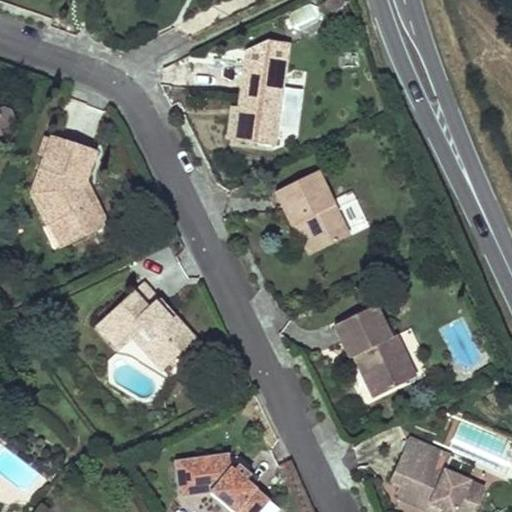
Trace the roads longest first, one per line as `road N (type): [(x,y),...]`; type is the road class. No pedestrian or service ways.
road 1 (residential): [(324,511),(138,109),(94,72),(0,40)]
road 2 (tertiary): [(376,0),(428,123),(503,256)]
road 3 (tertiary): [(503,256),(412,0)]
